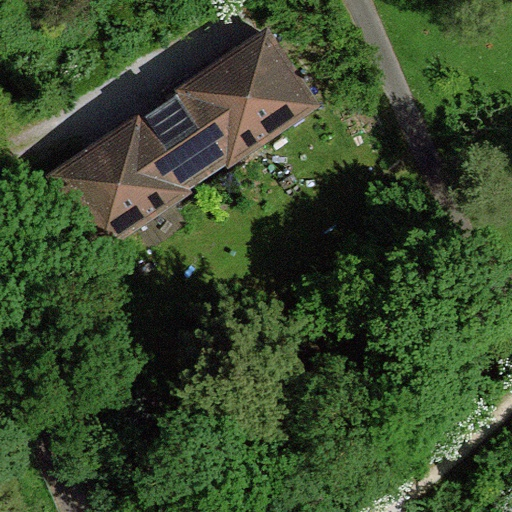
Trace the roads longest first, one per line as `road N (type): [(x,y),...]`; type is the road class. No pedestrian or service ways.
road 1 (residential): [(511,332),(307,511)]
road 2 (residential): [(0,291),(105,511)]
